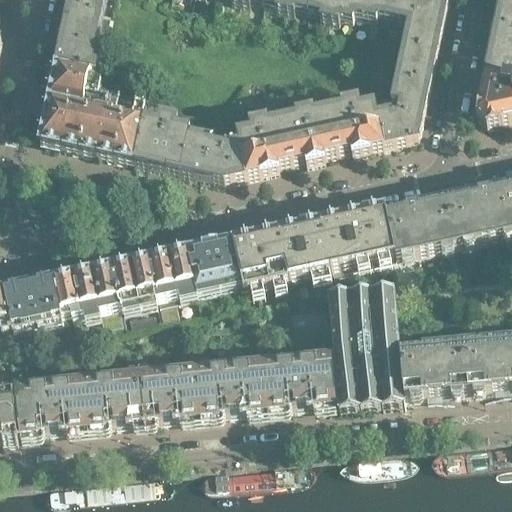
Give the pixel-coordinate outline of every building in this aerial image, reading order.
[(99,23),(104,0),(72,0),(69,16),(99,23)] [(265,8),(266,0),(228,0),(232,1),(231,8),(241,10),(251,13),(252,5),(265,8)] [(309,17),(312,0),(266,0),(265,8),(277,10),(275,18),(285,20),(295,22),(297,14),(309,17)] [(355,21),(359,0),(312,0),(309,17),(322,20),(320,27),(330,29),(340,31),(342,24),(355,27),(356,21),(355,21)] [(378,25),(378,22),(383,0),(359,0),(355,21),(356,21),(378,25)] [(401,27),(406,0),(383,0),(378,22),(401,27)] [(445,26),(450,0),(406,0),(401,27),(413,29),(416,20),(445,26)] [(511,17),(511,0),(503,0),(500,15),(511,17)] [(511,65),(511,17),(500,15),(490,61),(511,65)] [(92,57),(99,23),(69,16),(62,50),(92,57)] [(438,59),(445,26),(416,20),(413,29),(408,52),(438,59)] [(94,81),(99,59),(92,57),(62,50),(57,73),(93,81),(94,81)] [(431,93),(438,59),(408,52),(401,87),(431,93)] [(511,65),(490,61),(477,124),(487,134),(511,128),(511,65)] [(91,90),(93,81),(57,73),(54,90),(100,101),(102,92),(91,90)] [(423,127),(431,93),(401,87),(396,112),(399,113),(397,122),(423,127)] [(98,110),(100,101),(54,90),(50,107),(73,112),(86,115),(87,108),(98,111),(98,110)] [(330,121),(338,162),(352,159),(353,163),(385,156),(379,126),(377,114),(363,118),(360,105),(342,109),(344,118),(330,121)] [(99,164),(112,108),(103,106),(100,118),(91,116),(81,160),(99,164)] [(64,156),(73,112),(50,107),(40,151),(64,156)] [(116,168),(127,123),(118,121),(120,110),(112,108),(99,164),(116,168)] [(81,160),(91,116),(86,115),(73,112),(64,156),(81,160)] [(135,171),(144,130),(147,115),(136,113),(134,125),(127,123),(116,168),(135,171)] [(306,169),(307,173),(326,169),(325,165),(338,162),(330,121),(317,124),(315,115),(305,117),(296,119),(298,128),(285,131),(293,172),(306,169)] [(160,120),(157,133),(144,130),(135,171),(180,181),(188,145),(189,139),(176,137),(179,124),(160,120)] [(419,149),(423,127),(397,122),(379,126),(385,156),(419,149)] [(241,154),(247,185),(280,178),(279,175),(293,172),(285,131),(271,134),(269,125),(251,128),(253,141),(239,144),(241,154)] [(247,185),(241,154),(228,157),(211,154),(212,150),(188,145),(180,181),(225,190),(247,185)] [(511,244),(511,197),(511,195),(449,208),(460,256),(511,244)] [(460,256),(449,208),(387,222),(397,269),(460,256)] [(385,217),(233,250),(241,289),(243,300),(342,278),(344,289),(399,276),(387,222),(385,217)] [(241,289),(233,250),(189,260),(131,272),(138,304),(147,302),(149,312),(169,307),(167,298),(176,296),(185,294),(187,303),(198,301),(197,299),(241,289)] [(129,306),(138,304),(131,272),(74,284),(82,326),(92,324),(90,315),(108,311),(110,320),(121,318),(126,339),(145,335),(143,327),(134,329),(129,306)] [(82,326),(74,284),(54,289),(61,321),(70,319),(72,328),(82,326)] [(61,321),(54,289),(5,299),(13,341),(14,342),(64,332),(61,321)] [(401,360),(396,298),(330,304),(335,364),(340,414),(340,419),(406,413),(405,408),(401,360)] [(13,341),(5,299),(0,300),(0,334),(2,334),(4,343),(13,341)] [(511,398),(511,349),(464,354),(468,402),(511,398)] [(468,402),(464,354),(401,360),(405,408),(468,402)] [(340,414),(335,364),(256,372),(261,421),(340,414)] [(261,421),(256,372),(191,378),(195,428),(261,421)] [(195,428),(191,378),(137,383),(142,433),(195,428)] [(142,433),(137,383),(82,389),(86,438),(142,433)] [(86,438),(82,389),(16,395),(16,402),(14,403),(19,445),(86,438)] [(19,445),(14,403),(0,404),(0,452),(19,450),(18,445),(19,445)] [(442,476),(444,476),(511,469),(511,447),(441,454),(439,455),(438,455),(436,456),(435,457),(434,459),(433,460),(432,462),(431,463),(431,465),(431,467),(432,469),(432,470),(433,472),(434,473),(436,474),(437,475),(439,476),(441,476),(442,476)] [(359,480),(362,480),(408,477),(410,476),(411,476),(413,475),(415,474),(417,472),(418,471),(419,470),(420,468),(421,466),(419,464),(417,463),(415,461),(413,460),(411,459),(408,459),(406,459),(357,463),(354,464),(352,465),(350,466),(347,467),(345,469),(343,470),(342,472),(344,474),(346,475),(349,477),(351,478),(354,479),(357,479),(359,480)] [(194,498),(195,498),(293,488),(295,487),(297,486),(298,485),(299,484),(300,482),(301,480),(301,478),(300,477),(299,475),(298,474),(296,472),(294,471),(292,470),(290,470),(288,470),(286,470),(193,479),(191,480),(190,481),(189,482),(188,484),(187,485),(186,487),(186,488),(186,490),(187,492),(187,493),(188,495),(189,496),(191,497),(192,498),(194,498)] [(53,511),(55,511),(169,503),(170,502),(172,501),(173,500),(174,498),(175,497),(175,495),(175,493),(175,491),(175,490),(174,488),(173,487),(172,485),(170,484),(169,483),(167,483),(165,483),(55,493),(53,493),(52,494),(50,494),(49,495),(48,496),(47,498),(46,499),(46,501),(46,502),(46,504),(46,506),(47,507),(48,508),(49,510),(50,510),(52,511),(53,511)]
